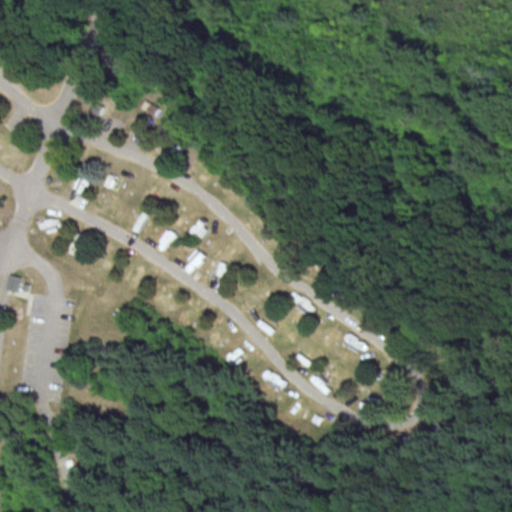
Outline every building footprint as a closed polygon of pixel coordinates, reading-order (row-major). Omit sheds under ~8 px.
[(21,29),(26,33),(21,40),(16,37),(21,29)] [(99,103),(108,107),(103,116),(95,112),(99,103)] [(152,106),(161,110),(157,119),(148,115),(152,106)] [(57,162),(69,167),(66,176),(54,170),(57,162)] [(11,276),(22,279),(18,293),(7,291),(11,276)] [(71,464),(79,462),(81,473),(73,475),(71,464)]
